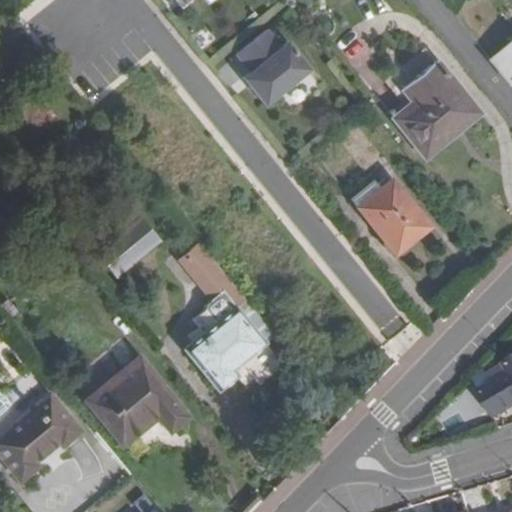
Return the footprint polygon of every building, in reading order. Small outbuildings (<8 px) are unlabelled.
[(321,77),(293,37),(281,45),(269,28),(232,54),(268,106),(283,95),(287,101),(321,77)] [(511,40),(488,60),(510,87),(511,84),(511,40)] [(434,60),(415,75),(427,90),(412,103),(392,118),(423,157),(450,135),(443,126),(470,104),(434,60)] [(427,90),(415,75),(400,88),(412,103),(427,90)] [(443,126),(450,135),(477,113),(470,104),(443,126)] [(375,189),(353,208),(394,258),(432,227),(391,176),(375,189)] [(353,208),(375,189),(369,181),(347,200),(353,208)] [(119,279),(162,238),(141,216),(98,256),(119,279)] [(68,233),(63,238),(92,273),(97,269),(68,233)] [(182,350),(217,393),(236,378),(230,372),(264,343),(233,307),(182,350)] [(121,445),(156,417),(168,432),(185,418),(136,360),(86,404),(121,445)] [(511,361),(506,365),(510,373),(481,391),(495,416),(511,406),(511,361)] [(61,445),(77,432),(47,397),(21,419),(0,394),(0,456),(20,480),(35,468),(31,463),(58,441),(61,445)]
